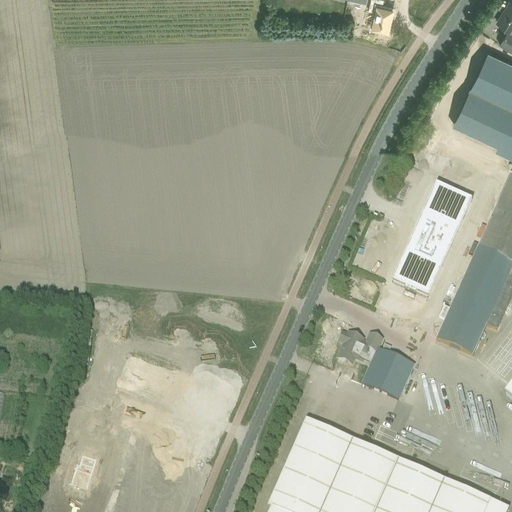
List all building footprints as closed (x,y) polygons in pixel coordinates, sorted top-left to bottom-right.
[(354,0),(364,2),(362,13),(352,11),(350,19),(360,21),(360,18),(372,21),(373,15),(384,17),(385,11),(388,12),(390,0),(354,0)] [(511,29),(511,28),(511,3),(510,2),(497,22),(509,29),(511,30),(511,29)] [(511,29),(511,30),(509,29),(500,44),(511,51),(511,29)] [(446,316),(435,341),(444,346),(472,358),(486,327),(495,331),(499,322),(511,293),(511,62),(497,56),(488,51),(453,124),(462,128),(482,138),(498,145),(511,151),(511,169),(461,282),(446,316)] [(390,284),(427,300),(441,269),(446,257),(454,239),(456,235),(470,203),(434,187),(390,284)] [(364,345),(361,344),(362,342),(347,335),(346,337),(344,336),(340,345),(343,346),(336,360),(351,366),(354,360),(369,367),(361,385),(397,402),(411,370),(406,368),(407,365),(387,356),(390,349),(383,346),(380,353),(377,351),(381,342),(368,336),(364,345)] [(209,416),(219,383),(122,353),(121,356),(114,354),(111,363),(97,359),(94,370),(102,372),(104,368),(116,372),(111,386),(209,416)] [(92,440),(105,391),(88,387),(75,436),(92,440)] [(135,425),(132,434),(148,439),(149,437),(171,444),(173,437),(174,438),(177,427),(165,423),(164,428),(154,425),(156,420),(137,415),(134,424),(135,425)] [(270,511),(484,511),(488,504),(369,452),(305,424),(267,510),(270,511)] [(70,484),(70,485),(86,490),(91,475),(92,475),(93,475),(91,474),(92,471),(94,472),(94,471),(92,471),(96,461),(83,457),(79,467),(78,467),(76,470),(75,469),(75,470),(76,471),(72,485),(70,484)] [(155,494),(162,470),(160,469),(153,493),(155,494)]
